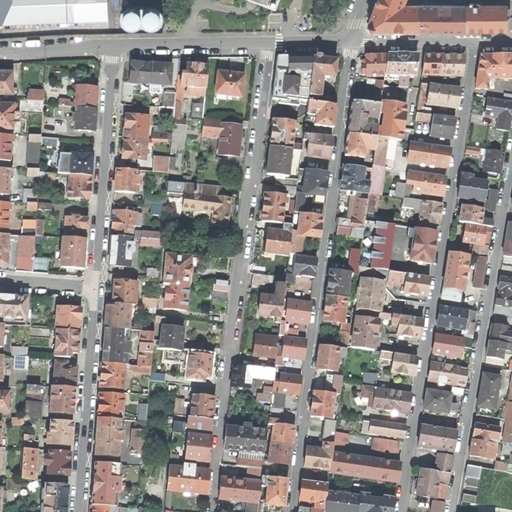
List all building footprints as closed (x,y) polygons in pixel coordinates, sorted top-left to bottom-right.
[(0,0),(0,24),(3,24),(13,4),(12,0),(0,0)] [(13,4),(3,24),(3,25),(108,23),(107,0),(13,0),(13,4)] [(466,31),(467,6),(419,5),(419,6),(401,6),(403,0),(377,0),(375,7),(368,26),(371,30),(392,30),(427,30),(459,31),(466,31)] [(467,6),(466,31),(486,31),(506,31),(507,6),(467,6)] [(137,29),(137,30),(147,30),(147,29),(156,29),(162,22),(162,13),(156,7),(147,7),(145,8),(143,7),(140,7),(138,8),(137,7),(128,7),(121,13),(121,22),(128,29),(137,29)] [(384,74),(387,55),(373,55),(365,55),(365,61),(361,61),(361,75),(367,75),(367,77),(384,77),(384,74)] [(401,55),(387,55),(384,74),(389,74),(414,75),(416,55),(401,55)] [(439,75),(440,55),(424,55),(421,76),(429,77),(430,76),(439,75)] [(440,55),(439,75),(462,76),(463,66),(464,56),(440,55)] [(477,71),(474,89),(486,89),(487,78),(511,78),(511,55),(480,56),(477,71)] [(311,72),(313,56),(281,57),(279,70),(292,72),(292,70),(311,72)] [(311,72),(307,102),(315,103),(316,97),(320,98),(323,77),(332,78),(333,68),(335,59),(313,56),(311,72)] [(149,84),(151,64),(130,63),(130,72),(129,83),(149,84)] [(160,85),(169,86),(170,65),(160,65),(151,64),(149,84),(160,85)] [(187,87),(205,89),(207,66),(196,65),(186,64),(185,68),(185,74),(180,74),(179,86),(182,87),(187,87)] [(0,95),(13,96),(13,89),(11,88),(11,73),(0,72),(0,95)] [(218,73),(216,91),(227,92),(227,96),(241,98),(243,83),(236,82),(237,75),(228,74),(218,73)] [(382,86),(383,81),(376,80),(375,85),(374,98),(377,100),(376,105),(380,105),(380,103),(382,86)] [(160,85),(149,84),(148,93),(160,94),(160,85)] [(428,91),(425,104),(456,109),(458,99),(460,89),(429,84),(428,91)] [(75,108),(95,109),(96,98),(96,88),(89,88),(89,85),(79,85),(79,87),(74,87),(73,104),(73,108),(75,108)] [(176,86),(175,93),(174,102),(180,102),(181,102),(182,87),(179,86),(176,86)] [(277,86),(275,99),(300,102),(302,89),(277,86)] [(380,103),(394,105),(397,87),(387,86),(382,86),(380,103)] [(204,97),(205,89),(187,87),(187,95),(204,97)] [(26,91),(26,101),(43,102),(43,94),(43,91),(26,91)] [(227,99),(227,96),(227,92),(216,91),(215,98),(227,99)] [(163,92),(162,108),(174,109),(174,102),(175,93),(163,92)] [(511,94),(504,94),(503,101),(507,102),(511,102),(511,94)] [(323,96),(322,104),(336,106),(337,98),(323,96)] [(125,97),(125,105),(138,106),(138,98),(125,97)] [(498,118),(504,119),(507,102),(503,101),(488,98),(486,108),(485,116),(498,118)] [(193,102),(192,116),(204,117),(205,103),(193,102)] [(313,125),(333,128),(334,116),(336,106),(322,104),(315,103),(307,102),(305,114),(315,116),(313,125)] [(347,134),(375,138),(375,137),(377,127),(366,126),(367,117),(378,118),(379,114),(380,105),(376,105),(352,102),(349,118),(347,134)] [(395,140),(400,141),(402,129),(405,106),(399,105),(394,105),(380,103),(380,105),(379,114),(384,114),(382,128),(377,127),(375,137),(386,139),(393,140),(395,140)] [(0,129),(12,130),(13,115),(16,115),(16,106),(0,105),(0,129)] [(417,106),(416,113),(431,115),(431,109),(417,106)] [(158,107),(157,117),(173,118),(174,109),(162,108),(158,107)] [(72,123),(74,123),(74,131),(94,132),(94,121),(95,109),(75,108),(75,114),(72,114),(72,123)] [(415,120),(431,122),(432,116),(432,115),(431,115),(416,113),(415,120)] [(123,137),(146,139),(147,117),(125,116),(124,126),(123,137)] [(431,122),(429,136),(452,139),(453,129),(455,119),(432,116),(431,122)] [(504,119),(498,118),(496,129),(508,131),(509,120),(504,119)] [(173,119),(171,135),(171,141),(170,147),(183,149),(186,120),(178,120),(173,119)] [(201,136),(220,138),(221,125),(221,120),(203,119),(201,136)] [(269,147),(290,150),(291,144),(293,129),(296,130),(297,124),(293,124),(294,123),(272,120),(271,133),(269,147)] [(220,138),(218,155),(238,156),(239,142),(240,126),(221,125),(220,138)] [(410,142),(411,142),(413,130),(402,129),(400,141),(410,142)] [(375,138),(347,134),(346,145),(344,156),(363,158),(364,149),(374,150),(375,138)] [(0,161),(9,162),(10,143),(13,143),(13,137),(0,135),(0,161)] [(308,141),(306,156),(329,159),(330,148),(332,138),(313,136),(309,135),(308,141)] [(144,161),(146,139),(123,137),(122,147),(122,159),(144,161)] [(375,138),(374,150),(371,166),(383,168),(384,160),(386,143),(386,139),(375,137),(375,138)] [(58,139),(42,138),(41,147),(42,147),(42,146),(57,148),(56,148),(57,148),(58,139)] [(392,161),(395,140),(393,140),(393,144),(386,143),(384,160),(392,161)] [(39,169),(40,142),(28,142),(27,142),(26,169),(27,169),(39,169)] [(407,162),(426,165),(429,145),(411,142),(410,142),(407,162)] [(429,145),(426,165),(447,168),(448,159),(450,148),(429,145)] [(268,159),(266,174),(276,176),(284,176),(287,177),(290,150),(269,147),(268,159)] [(478,153),(479,149),(466,147),(465,153),(478,155),(478,153)] [(58,174),(69,175),(71,158),(68,158),(69,154),(60,153),(58,174)] [(70,175),(91,176),(92,166),(92,156),(71,154),(69,154),(68,158),(71,158),(69,175),(70,175)] [(484,162),(482,172),(500,175),(503,157),(499,157),(488,155),(485,155),(484,162)] [(153,156),(152,172),(168,173),(169,157),(153,156)] [(392,161),(384,160),(383,168),(391,169),(392,161)] [(356,193),(359,193),(361,183),(363,168),(343,165),(341,178),(340,190),(348,192),(356,193)] [(371,166),(369,184),(368,194),(377,195),(379,196),(383,168),(371,166)] [(115,180),(114,192),(134,193),(134,185),(138,186),(138,177),(135,177),(135,174),(146,175),(146,172),(116,169),(115,180)] [(0,195),(8,195),(9,177),(12,177),(12,171),(0,170),(0,195)] [(315,195),(324,197),(325,186),(327,173),(306,170),(305,176),(303,188),(302,194),(303,194),(315,195)] [(414,182),(415,172),(407,171),(406,181),(414,182)] [(414,182),(413,192),(442,196),(444,186),(445,177),(415,172),(414,182)] [(70,175),(68,197),(89,199),(90,186),(91,176),(70,175)] [(276,176),(275,185),(282,186),(296,187),(297,180),(284,179),(284,176),(276,176)] [(457,198),(483,202),(486,182),(471,180),(460,178),(459,188),(457,198)] [(225,196),(226,186),(168,181),(167,194),(182,195),(181,209),(211,212),(210,226),(229,228),(231,197),(225,196)] [(369,184),(361,183),(359,193),(368,194),(369,184)] [(394,197),(403,198),(405,185),(396,184),(394,197)] [(281,193),(295,195),(296,193),(296,187),(282,186),(281,193)] [(24,190),(23,203),(27,203),(36,203),(37,191),(24,190)] [(301,206),(303,194),(302,194),(296,193),(295,195),(295,201),(294,209),(293,213),(300,213),(301,206)] [(283,199),(284,196),(264,194),(262,207),(261,222),(281,224),(281,217),(283,204),(286,205),(286,199),(283,199)] [(377,195),(368,194),(367,200),(366,210),(375,211),(377,195)] [(349,196),(346,219),(351,220),(354,199),(354,196),(349,196)] [(145,197),(144,205),(152,206),(165,207),(165,198),(145,197)] [(421,210),(423,201),(403,198),(402,207),(421,210)] [(354,199),(351,220),(364,222),(366,210),(367,200),(354,199)] [(419,223),(438,226),(439,215),(441,204),(423,201),(421,210),(419,223)] [(489,203),(483,202),(482,209),(487,210),(494,211),(495,204),(489,203)] [(0,228),(7,229),(7,211),(10,211),(10,204),(0,203),(0,228)] [(36,211),(36,203),(27,203),(26,210),(36,211)] [(165,207),(152,206),(151,215),(164,216),(165,207)] [(460,213),(458,222),(479,225),(480,220),(482,209),(461,206),(460,213)] [(135,232),(134,235),(131,235),(132,230),(134,230),(135,224),(139,224),(139,214),(112,212),(112,223),(111,237),(131,238),(140,239),(140,233),(135,232)] [(304,236),(318,238),(319,227),(321,216),(309,214),(300,213),(298,229),(297,236),(298,236),(304,236)] [(64,218),(63,239),(85,240),(86,230),(87,219),(79,218),(79,215),(70,215),(70,218),(64,218)] [(350,228),(351,220),(346,219),(338,218),(337,227),(350,228)] [(351,220),(350,228),(363,230),(364,222),(351,220)] [(35,228),(34,237),(42,237),(43,221),(35,221),(35,223),(35,228)] [(464,233),(463,242),(474,244),(482,245),(485,227),(466,224),(464,233)] [(336,235),(362,239),(363,230),(350,228),(337,227),(336,235)] [(487,251),(491,228),(485,227),(482,245),(474,244),(473,249),(487,251)] [(34,237),(35,228),(21,228),(21,237),(34,237)] [(409,260),(432,264),(434,247),(437,232),(414,228),(409,260)] [(264,253),(288,256),(288,254),(290,235),(291,229),(288,229),(287,233),(267,230),(265,241),(264,253)] [(297,236),(290,235),(288,254),(295,255),(298,236),(297,236)] [(8,241),(13,241),(15,242),(18,242),(17,257),(25,258),(33,258),(34,244),(34,237),(21,237),(8,236),(8,241)] [(304,236),(298,236),(295,255),(302,256),(304,236)] [(109,259),(129,260),(130,253),(133,253),(133,244),(131,244),(131,238),(111,237),(110,248),(109,259)] [(84,253),(85,240),(63,239),(62,239),(60,268),(66,268),(73,269),(83,270),(84,253)] [(511,257),(511,241),(505,240),(504,248),(502,256),(511,257)] [(350,249),(347,274),(349,274),(352,274),(357,275),(357,274),(358,267),(360,250),(350,249)] [(487,251),(473,249),(472,256),(478,257),(486,258),(487,251)] [(445,271),(443,288),(460,290),(463,291),(465,273),(466,269),(468,255),(448,252),(445,271)] [(163,285),(188,287),(189,276),(191,276),(191,272),(191,269),(189,269),(190,258),(166,256),(163,285)] [(294,275),(314,278),(315,269),(316,259),(295,256),(293,270),(292,275),(294,275)] [(16,272),(24,273),(25,258),(17,257),(16,272)] [(475,272),(483,273),(486,258),(478,257),(475,272)] [(33,258),(25,258),(24,273),(32,273),(33,258)] [(48,259),(33,258),(32,273),(47,274),(48,259)] [(109,266),(129,267),(129,260),(109,259),(109,266)] [(387,279),(389,271),(358,267),(357,274),(387,279)] [(147,277),(158,278),(159,270),(147,269),(147,277)] [(326,296),(346,299),(349,277),(349,274),(347,274),(329,271),(327,284),(326,296)] [(404,287),(406,274),(389,271),(387,279),(387,284),(404,287)] [(475,272),(473,287),(481,288),(483,273),(475,272)] [(253,274),(251,288),(266,290),(267,284),(272,284),(273,276),(253,274)] [(292,275),(286,274),(285,278),(284,283),(293,284),(294,275),(292,275)] [(403,293),(426,297),(428,287),(429,278),(406,274),(404,287),(403,293)] [(158,278),(147,277),(144,307),(156,308),(158,278)] [(497,289),(499,289),(511,291),(511,279),(499,277),(497,289)] [(112,292),(112,304),(115,304),(129,306),(134,306),(135,283),(129,283),(129,280),(120,280),(120,282),(113,282),(112,292)] [(215,280),(214,291),(227,293),(229,282),(215,280)] [(357,301),(356,309),(378,313),(381,297),(382,283),(361,280),(359,288),(357,301)] [(276,284),(274,297),(283,298),(284,285),(278,284),(276,284)] [(188,287),(163,285),(162,285),(162,288),(165,288),(163,309),(186,311),(187,298),(188,287)] [(460,290),(443,288),(441,299),(455,301),(455,298),(459,299),(460,290)] [(495,299),(494,306),(510,308),(511,301),(511,298),(511,296),(510,296),(511,291),(499,289),(498,294),(496,293),(495,299)] [(211,299),(226,301),(227,293),(214,291),(212,291),(211,299)] [(0,296),(0,317),(26,319),(27,298),(3,296),(0,296)] [(276,318),(280,319),(281,314),(283,298),(274,297),(261,296),(259,305),(258,316),(276,318)] [(343,320),(346,299),(326,296),(324,308),(323,321),(342,324),(343,320)] [(288,322),(308,324),(309,314),(310,303),(287,300),(286,315),(285,321),(288,322)] [(392,315),(399,316),(400,316),(402,304),(384,301),(382,313),(384,314),(392,315)] [(405,301),(404,308),(417,310),(418,303),(405,301)] [(105,316),(104,329),(127,330),(129,306),(115,304),(115,308),(105,307),(105,316)] [(510,308),(494,306),(493,313),(509,315),(510,308)] [(438,316),(437,325),(464,330),(467,311),(440,307),(438,316)] [(55,330),(56,330),(79,332),(80,309),(68,308),(57,308),(56,323),(55,330)] [(383,320),(384,314),(382,313),(378,313),(356,309),(355,309),(354,315),(383,320)] [(390,326),(397,327),(399,317),(399,316),(392,315),(390,326)] [(397,327),(396,335),(398,335),(402,336),(420,339),(421,329),(422,320),(399,317),(397,327)] [(351,348),(372,351),(373,351),(375,336),(377,321),(355,318),(351,348)] [(279,323),(279,330),(287,331),(288,322),(285,321),(280,321),(279,323)] [(341,332),(348,333),(350,325),(345,324),(342,324),(341,332)] [(488,341),(504,344),(506,332),(507,328),(491,325),(489,333),(488,341)] [(165,350),(180,352),(182,339),(183,330),(161,327),(159,346),(156,346),(156,349),(165,350)] [(101,364),(125,365),(126,355),(128,355),(129,343),(127,343),(127,330),(104,329),(103,344),(101,364)] [(75,357),(76,354),(77,354),(78,344),(79,332),(56,330),(54,358),(72,359),(72,357),(75,357)] [(294,339),(295,332),(287,331),(279,330),(278,336),(284,336),(284,337),(294,339)] [(141,332),(138,366),(150,367),(153,333),(141,332)] [(346,349),(348,333),(341,332),(339,348),(346,349)] [(434,343),(432,353),(446,355),(451,356),(459,357),(461,347),(462,339),(435,335),(434,343)] [(254,345),(253,356),(275,359),(276,356),(276,350),(278,338),(255,336),(254,345)] [(283,357),(303,360),(304,351),(305,340),(294,339),(284,337),(283,337),(281,350),(280,357),(283,357)] [(472,340),(462,339),(461,347),(470,349),(472,340)] [(485,357),(502,360),(504,344),(488,341),(487,349),(485,357)] [(318,356),(316,369),(335,372),(337,357),(338,348),(319,345),(318,356)] [(193,346),(192,353),(212,356),(213,348),(193,346)] [(14,356),(26,357),(27,348),(12,347),(11,356),(14,356)] [(339,348),(338,348),(337,357),(345,358),(346,349),(339,348)] [(183,363),(184,353),(180,352),(165,350),(164,361),(183,363)] [(379,359),(392,361),(393,355),(393,354),(380,352),(379,357),(379,359)] [(187,371),(186,378),(202,380),(202,376),(209,377),(210,376),(212,374),(213,370),(211,368),(210,368),(211,362),(212,356),(192,353),(189,353),(187,371)] [(392,361),(390,372),(414,376),(415,367),(416,358),(393,355),(392,361)] [(26,357),(14,356),(13,370),(27,370),(27,357),(26,357)] [(280,357),(276,356),(275,359),(274,365),(282,366),(283,357),(280,357)] [(456,359),(455,366),(467,368),(468,361),(465,361),(456,359)] [(54,362),(53,387),(74,389),(75,378),(76,368),(66,367),(66,363),(54,362)] [(429,371),(428,381),(456,385),(456,383),(459,367),(431,363),(429,371)] [(125,365),(101,364),(101,374),(100,387),(123,389),(125,369),(125,365)] [(132,366),(131,371),(131,373),(150,375),(150,373),(150,367),(138,366),(132,366)] [(232,376),(231,387),(248,388),(250,377),(251,368),(233,366),(232,376)] [(467,368),(459,367),(456,383),(464,384),(467,368)] [(274,370),(251,368),(250,377),(265,379),(273,380),(274,370)] [(165,374),(150,373),(150,375),(149,381),(164,382),(165,374)] [(362,386),(375,387),(377,375),(364,373),(362,386)] [(285,394),(298,395),(299,386),(301,377),(280,374),(278,389),(277,393),(285,394)] [(477,407),(493,410),(499,377),(482,374),(480,389),(477,407)] [(326,375),(324,392),(333,394),(340,394),(342,377),(326,375)] [(264,387),(272,388),(273,380),(265,379),(264,387)] [(25,393),(39,394),(39,387),(25,386),(25,393)] [(372,404),(375,389),(375,387),(362,386),(361,397),(369,398),(368,404),(372,404)] [(74,389),(53,387),(50,387),(49,414),(72,415),(73,404),(74,389)] [(271,392),(272,388),(264,387),(262,402),(270,403),(271,392)] [(451,388),(450,394),(462,396),(463,390),(451,388)] [(372,409),(408,414),(409,405),(411,394),(375,389),(372,404),(372,407),(372,409)] [(312,402),(310,416),(330,418),(330,415),(333,394),(324,392),(313,391),(312,402)] [(425,399),(423,409),(431,411),(441,412),(447,413),(448,403),(450,395),(426,391),(425,399)] [(270,403),(269,408),(283,410),(285,394),(277,393),(271,392),(270,403)] [(25,393),(25,398),(32,398),(32,403),(39,403),(39,394),(25,393)] [(121,420),(123,396),(99,395),(98,405),(97,419),(119,420),(121,420)] [(191,408),(190,417),(212,420),(213,409),(214,398),(192,396),(191,408)] [(32,403),(32,398),(25,398),(24,419),(24,420),(39,420),(39,403),(32,403)] [(175,400),(173,416),(182,417),(183,407),(184,401),(175,400)] [(252,423),(267,424),(268,419),(268,414),(269,408),(270,403),(262,402),(254,402),(252,423)] [(455,405),(448,403),(447,413),(454,414),(455,405)] [(138,422),(145,422),(147,406),(139,405),(138,422)] [(183,407),(182,417),(187,417),(190,417),(191,408),(183,407)] [(475,415),(491,418),(493,410),(477,407),(475,415)] [(282,416),(283,410),(269,408),(268,414),(276,415),(282,416)] [(183,429),(210,432),(211,426),(212,420),(190,417),(187,417),(186,425),(183,425),(183,429)] [(119,420),(97,419),(96,437),(94,456),(117,457),(118,442),(121,442),(122,434),(119,433),(119,420)] [(267,424),(267,427),(272,427),(273,425),(281,426),(282,421),(276,420),(268,419),(267,424)] [(334,432),(336,422),(324,420),(323,431),(327,431),(334,432)] [(47,435),(46,445),(70,446),(71,434),(72,423),(50,421),(50,435),(47,435)] [(375,434),(404,438),(405,427),(363,421),(361,431),(375,434)] [(508,440),(511,440),(511,434),(511,421),(506,421),(502,443),(507,444),(508,440)] [(145,431),(145,422),(138,422),(137,430),(145,431)] [(173,422),(172,432),(182,434),(183,429),(183,425),(184,424),(173,422)] [(473,430),(472,440),(486,442),(487,439),(497,440),(499,428),(474,424),(473,430)] [(270,444),(291,447),(293,437),(294,428),(281,426),(273,425),(272,427),(270,444)] [(417,446),(441,457),(449,458),(456,432),(421,426),(419,435),(417,446)] [(223,450),(264,454),(266,431),(250,429),(242,429),(226,427),(225,438),(223,450)] [(132,430),(130,455),(143,456),(145,431),(137,430),(132,430)] [(325,443),(333,444),(334,432),(327,431),(325,443)] [(328,459),(342,461),(349,435),(334,432),(333,444),(328,458),(328,459)] [(184,460),(209,463),(210,451),(212,438),(187,435),(186,442),(185,449),(184,460)] [(399,442),(373,438),(371,452),(397,457),(398,449),(399,442)] [(486,442),(472,440),(469,452),(469,456),(493,460),(496,444),(486,442)] [(33,442),(22,442),(22,449),(36,450),(37,442),(33,442)] [(328,458),(333,444),(325,443),(324,443),(319,456),(328,458)] [(270,444),(264,469),(267,469),(276,464),(289,465),(290,456),(291,447),(270,444)] [(304,467),(329,470),(328,459),(328,458),(319,456),(306,448),(305,456),(304,467)] [(22,449),(20,479),(34,480),(36,450),(22,449)] [(47,475),(68,476),(69,465),(69,452),(49,451),(48,457),(45,457),(44,466),(48,466),(47,475)] [(241,474),(249,475),(254,458),(237,456),(236,467),(241,474)] [(438,464),(436,472),(439,473),(449,474),(449,458),(441,457),(437,456),(436,464),(438,464)] [(259,468),(263,459),(254,458),(249,475),(258,476),(259,468)] [(342,461),(328,459),(329,470),(329,473),(362,478),(364,458),(342,461)] [(364,458),(362,478),(397,483),(398,474),(400,464),(364,458)] [(495,462),(494,470),(506,472),(507,465),(495,462)] [(91,506),(115,508),(116,494),(118,494),(119,479),(117,479),(118,465),(94,464),(92,483),(91,506)] [(183,464),(179,475),(190,476),(194,465),(183,464)] [(267,469),(266,473),(276,467),(276,464),(267,469)] [(467,465),(465,477),(479,480),(481,468),(467,465)] [(169,468),(167,490),(206,494),(207,484),(208,472),(190,476),(179,475),(169,468)] [(438,484),(439,473),(436,472),(421,470),(419,482),(416,496),(435,499),(438,484)] [(490,470),(486,485),(506,489),(509,474),(490,470)] [(439,473),(438,484),(447,486),(449,474),(439,473)] [(241,474),(244,480),(261,482),(261,477),(258,476),(249,475),(241,474)] [(271,506),(284,507),(285,494),(287,480),(275,479),(261,477),(261,482),(260,486),(266,487),(264,500),(264,505),(271,506)] [(248,502),(258,503),(259,500),(260,486),(261,482),(244,480),(220,478),(219,488),(218,499),(248,502)] [(6,480),(6,489),(20,489),(20,481),(6,480)] [(319,503),(325,504),(326,493),(327,484),(302,481),(301,490),(299,500),(315,503),(319,503)] [(447,486),(438,484),(435,499),(445,501),(447,486)] [(43,511),(65,511),(66,503),(67,486),(45,485),(45,491),(44,497),(44,501),(43,506),(43,509),(43,511)] [(324,511),(323,511),(356,511),(359,498),(345,496),(340,495),(326,493),(325,504),(324,511)] [(359,493),(359,498),(356,511),(392,511),(393,510),(394,498),(392,498),(386,497),(383,496),(382,501),(368,499),(369,494),(359,493)] [(270,511),(271,506),(264,505),(264,500),(259,500),(258,503),(257,511),(270,511)] [(248,502),(247,511),(257,511),(258,503),(248,502)] [(432,502),(430,511),(442,511),(444,504),(432,502)]
